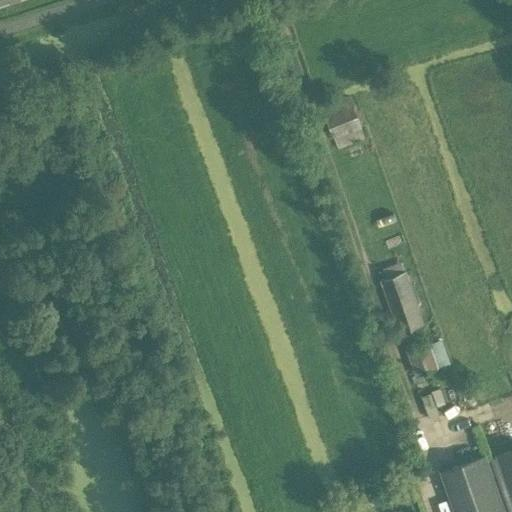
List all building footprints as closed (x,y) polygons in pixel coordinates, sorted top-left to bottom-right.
[(351,97),(323,107),(334,139),(363,129),(351,97)] [(400,333),(424,325),(406,271),(382,279),(400,333)] [(429,343),(407,351),(415,373),(436,366),(429,343)] [(511,449),(496,455),(511,497),(511,449)] [(504,511),(486,456),(444,470),(457,511),(504,511)]
